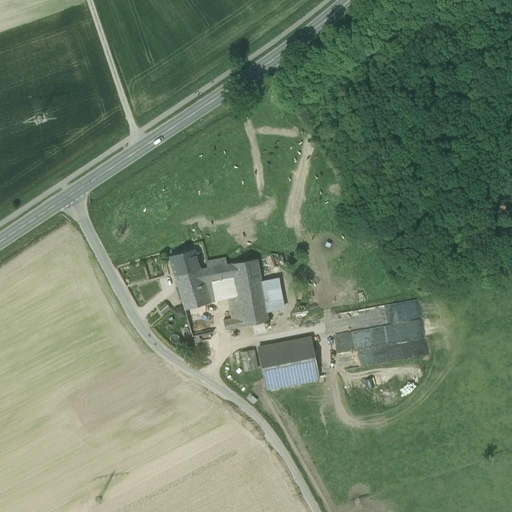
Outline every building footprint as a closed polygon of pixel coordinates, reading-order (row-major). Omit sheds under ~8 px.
[(194,250),(169,257),(177,284),(202,276),(200,270),(194,250)] [(272,269),(282,267),(279,255),(269,257),(272,269)] [(225,259),(206,262),(207,268),(200,270),(202,276),(204,283),(213,281),(234,277),(231,264),(227,265),(225,259)] [(257,259),(231,264),(234,277),(241,317),(243,327),(268,322),(265,302),(263,291),(257,259)] [(202,276),(177,284),(184,310),(210,303),(204,283),(202,276)] [(213,281),(204,283),(210,303),(218,301),(213,281)] [(280,288),(263,291),(265,302),(281,298),(280,288)] [(158,307),(162,314),(172,308),(168,302),(158,307)] [(385,308),(351,313),(352,320),(353,320),(354,329),(382,325),(382,324),(387,323),(385,308)] [(241,317),(223,320),(225,331),(243,327),(241,317)] [(310,338),(258,348),(266,389),(318,378),(310,338)] [(342,356),(343,366),(400,358),(399,344),(357,349),(358,354),(351,355),(351,354),(342,356)] [(253,351),(241,354),(245,372),(257,369),(253,351)] [(359,380),(361,389),(381,386),(380,377),(359,380)]
